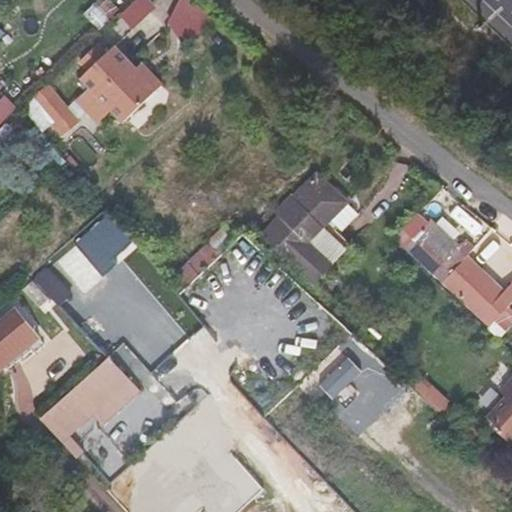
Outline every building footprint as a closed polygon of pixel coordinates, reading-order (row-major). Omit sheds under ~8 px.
[(152,0),(135,0),(121,13),(133,27),(157,5),(152,0)] [(181,0),(165,22),(195,43),(216,14),(195,0),(181,0)] [(111,109),(123,121),(157,89),(137,69),(115,46),(107,53),(89,70),(80,77),(88,85),(111,109)] [(107,53),(103,48),(85,65),(89,70),(107,53)] [(144,62),(137,69),(157,89),(164,83),(144,62)] [(49,83),(22,110),(42,132),(51,125),(61,135),(80,115),(49,83)] [(111,109),(88,85),(74,99),(98,123),(111,109)] [(2,95),(0,96),(0,131),(19,112),(2,95)] [(128,142),(117,150),(128,164),(138,157),(128,142)] [(411,210),(396,195),(406,184),(396,174),(363,207),(390,231),(411,210)] [(299,193),(327,219),(344,201),(316,175),(299,193)] [(315,285),(334,264),(331,261),(308,240),(321,226),(327,219),(299,193),(261,234),(315,285)] [(429,222),(419,212),(395,236),(442,282),(467,255),(458,247),(461,244),(433,218),(429,222)] [(344,247),(321,226),(308,240),(331,261),(344,247)] [(184,262),(198,276),(229,246),(235,242),(223,227),(184,262)] [(511,301),(511,296),(467,255),(442,282),(454,293),(488,326),(511,301)] [(62,272),(48,258),(30,276),(44,290),(62,272)] [(122,305),(103,322),(121,342),(140,325),(122,305)] [(0,322),(0,368),(39,338),(16,310),(0,322)] [(509,323),(501,316),(493,326),(500,333),(509,323)] [(364,369),(375,359),(354,335),(309,375),(317,385),(351,355),(364,369)] [(43,418),(64,441),(94,414),(101,422),(139,389),(131,381),(110,357),(43,418)] [(351,358),(322,382),(335,397),(364,373),(351,358)] [(511,389),(511,390),(509,393),(511,395),(511,397),(497,414),(511,427),(511,389)] [(511,427),(497,414),(494,417),(502,424),(498,427),(511,440),(511,427)]
